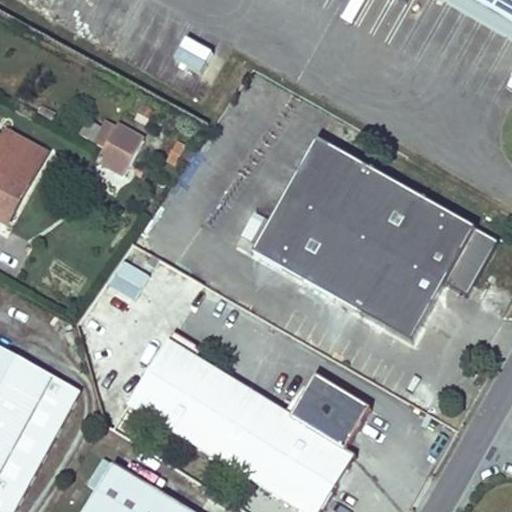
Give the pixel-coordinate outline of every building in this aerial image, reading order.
[(511,0),(440,0),(511,42),(511,0)] [(235,75),(216,60),(200,81),(221,95),(235,75)] [(254,79),(238,100),(262,118),(278,97),(254,79)] [(105,146),(115,128),(107,124),(95,145),(103,150),(105,146)] [(105,146),(131,160),(142,141),(117,126),(115,128),(105,146)] [(3,142),(0,140),(0,225),(7,230),(46,157),(6,135),(3,142)] [(499,245),(316,145),(254,258),(415,346),(447,289),(468,299),(499,245)] [(103,150),(97,162),(122,175),(131,160),(105,146),(103,150)] [(191,228),(183,237),(205,255),(213,246),(191,228)] [(293,421),(170,344),(130,408),(296,511),(324,511),(356,461),(347,455),(372,414),(318,380),(293,421)] [(15,511),(84,393),(0,345),(0,511),(1,511),(15,511)] [(182,511),(114,469),(86,511),(182,511)]
